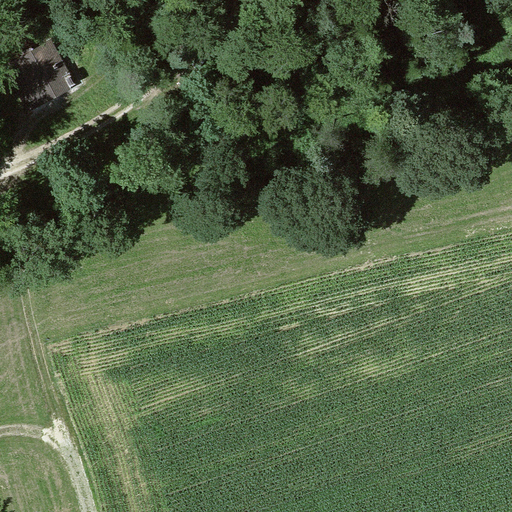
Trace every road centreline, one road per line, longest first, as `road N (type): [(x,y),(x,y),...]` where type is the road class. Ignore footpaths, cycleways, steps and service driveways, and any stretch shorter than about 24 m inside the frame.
road 1 (track): [(247,0),(127,105),(0,170)]
road 2 (track): [(0,434),(40,429),(63,441),(89,511)]
